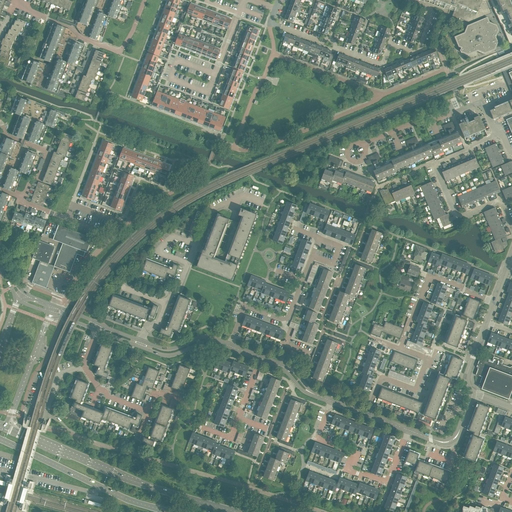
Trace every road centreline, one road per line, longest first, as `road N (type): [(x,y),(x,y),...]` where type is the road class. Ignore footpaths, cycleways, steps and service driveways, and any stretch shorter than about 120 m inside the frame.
road 1 (secondary): [(237,511),(136,482),(6,426)]
road 2 (residential): [(270,23),(381,63),(388,43),(417,50),(433,8),(422,4)]
road 3 (residential): [(495,134),(480,102),(363,145)]
road 4 (residential): [(318,439),(356,454),(348,469),(387,482),(406,430)]
road 5 (residential): [(400,349),(429,275),(494,301)]
road 6 (residential): [(511,228),(500,201),(458,216),(433,164)]
road 7 (tertiary): [(6,426),(49,313)]
